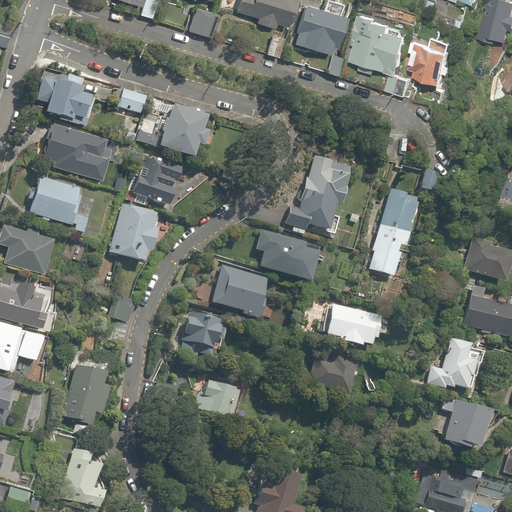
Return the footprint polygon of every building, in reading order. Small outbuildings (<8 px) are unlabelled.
[(137,14),(151,19),(153,12),(151,11),(154,0),(116,0),(139,7),(137,14)] [(239,0),(236,12),(256,18),(254,22),(274,29),(275,24),(285,27),(294,0),(239,0)] [(511,0),(489,0),(476,37),(496,45),(498,40),(506,43),(511,29),(511,0)] [(336,52),(348,18),(306,4),(293,42),(331,55),(325,73),(338,77),(345,56),(336,52)] [(410,76),(411,70),(415,71),(414,75),(443,84),(455,42),(432,35),(431,41),(414,36),(418,14),(382,4),(380,12),(360,7),(352,37),(356,38),(349,61),(359,63),(357,70),(374,75),(376,69),(384,71),(384,73),(390,75),(386,90),(410,97),(414,77),(410,76)] [(213,12),(195,6),(187,30),(206,36),(213,12)] [(0,46),(5,48),(9,36),(0,33),(0,46)] [(53,74),(42,72),(34,103),(44,106),(41,116),(85,127),(94,95),(82,91),(85,80),(53,71),(53,74)] [(511,73),(497,86),(505,95),(511,89),(511,73)] [(144,96),(119,88),(113,107),(138,115),(144,96)] [(203,115),(153,99),(149,113),(162,117),(153,145),(190,158),(195,145),(200,146),(206,130),(199,128),(203,115)] [(101,181),(107,158),(102,156),(106,139),(49,125),(39,166),(101,181)] [(146,153),(129,193),(164,206),(166,212),(213,175),(185,166),(184,170),(178,168),(179,164),(146,153)] [(339,205),(351,165),(310,153),(294,208),(287,206),(283,222),(305,229),(309,213),(330,219),(334,204),(339,205)] [(438,173),(421,168),(415,188),(432,193),(438,173)] [(26,198),(30,199),(27,213),(39,217),(38,221),(46,223),(47,219),(67,225),(66,229),(81,233),(86,215),(74,212),(81,187),(37,174),(34,188),(29,187),(26,198)] [(511,203),(511,178),(511,181),(500,178),(496,190),(506,194),(504,201),(511,203)] [(418,197),(386,187),(375,221),(372,220),(356,266),(390,277),(390,275),(395,277),(400,260),(395,258),(398,250),(396,250),(397,246),(401,248),(418,197)] [(152,228),(156,214),(122,204),(107,253),(141,263),(145,251),(148,252),(155,229),(152,228)] [(26,227),(24,232),(0,224),(0,245),(6,248),(1,265),(41,276),(52,239),(36,235),(38,230),(26,227)] [(304,241),(258,228),(251,251),(260,254),(256,268),(308,283),(314,260),(322,262),(326,247),(313,244),(312,248),(303,245),(304,241)] [(509,250),(470,239),(461,270),(500,282),(509,250)] [(84,247),(73,243),(67,258),(78,262),(84,247)] [(266,276),(219,262),(207,303),(254,317),(266,276)] [(43,312),(39,311),(43,296),(30,292),(32,287),(17,282),(15,288),(0,283),(0,322),(20,328),(33,331),(37,333),(43,312)] [(473,285),(459,323),(476,330),(475,332),(485,336),(487,332),(505,339),(507,332),(511,334),(511,298),(503,295),(500,304),(482,297),(484,290),(473,285)] [(131,298),(117,295),(111,319),(125,323),(131,298)] [(305,322),(302,321),(299,329),(332,339),(357,347),(358,344),(367,347),(369,339),(373,340),(379,319),(361,314),(331,304),(329,312),(310,306),(305,322)] [(189,310),(178,339),(208,349),(210,341),(219,344),(225,328),(217,325),(219,321),(189,310)] [(0,371),(11,374),(16,356),(32,360),(39,333),(37,333),(33,331),(20,328),(0,322),(0,371)] [(428,361),(422,381),(422,383),(441,389),(442,386),(449,389),(450,385),(467,391),(480,347),(447,336),(438,364),(428,361)] [(357,361),(318,349),(308,382),(347,394),(357,361)] [(97,413),(104,386),(97,384),(101,370),(74,364),(61,418),(87,425),(90,412),(97,413)] [(0,424),(13,380),(0,376),(0,424)] [(203,379),(200,386),(194,383),(186,406),(228,422),(239,393),(203,379)] [(449,413),(439,441),(464,450),(466,446),(475,449),(488,410),(445,395),(440,410),(449,413)] [(500,474),(511,477),(511,447),(508,447),(500,474)] [(97,506),(102,488),(90,484),(94,466),(82,463),(85,452),(68,448),(56,495),(97,506)] [(264,465),(250,504),(256,506),(254,511),(298,511),(299,509),(288,505),(298,477),(264,465)] [(459,511),(463,499),(455,498),(458,485),(415,474),(408,503),(441,511),(459,511)] [(23,511),(29,491),(7,486),(2,509),(13,511),(23,511)]
